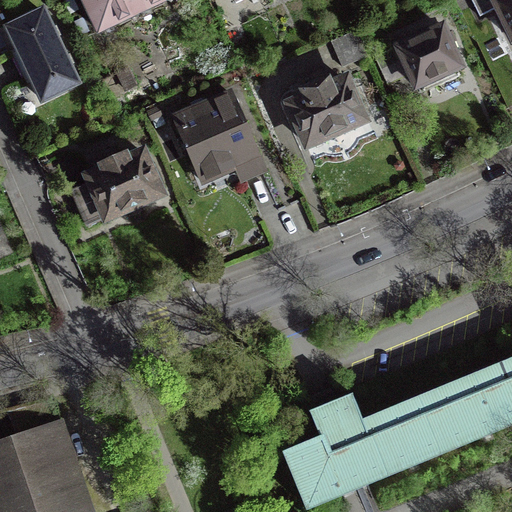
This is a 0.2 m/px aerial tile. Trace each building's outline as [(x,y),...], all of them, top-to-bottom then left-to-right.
[(166,0),(81,0),(98,33),(166,0)] [(511,0),(469,0),(478,18),(496,9),(511,41),(511,0)] [(41,102),(76,85),(41,13),(7,30),(16,49),(9,53),(11,56),(14,55),(26,81),(23,82),(25,86),(32,82),(41,102)] [(374,59),(386,86),(409,76),(415,89),(435,80),(438,86),(458,77),(455,70),(459,69),(450,49),(441,30),(398,50),(397,48),(374,59)] [(355,33),(330,43),(341,69),(366,58),(355,33)] [(362,122),(345,83),(330,89),(327,83),(302,94),(304,101),(290,107),(307,146),(325,138),(328,141),(331,142),(335,142),(338,141),(343,137),(344,130),(362,122)] [(232,157),(242,182),(263,173),(230,95),(173,120),(196,173),(232,157)] [(160,196),(142,155),(128,161),(126,155),(97,167),(100,173),(86,179),(89,185),(71,193),(86,228),(160,196)] [(511,363),(362,424),(351,397),(308,414),(320,442),(285,456),(307,509),(511,424),(511,363)] [(0,511),(88,511),(50,399),(9,410),(19,439),(0,445),(0,511)]
